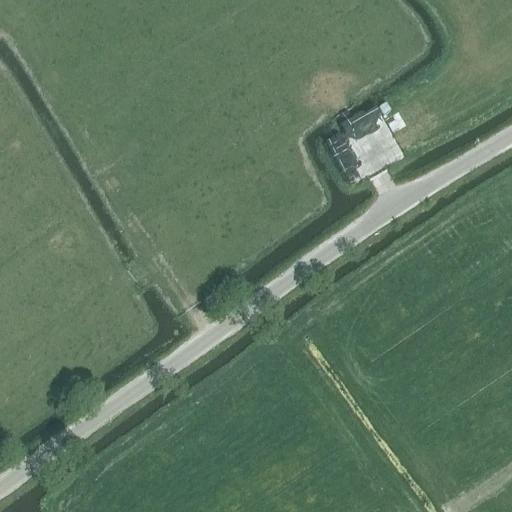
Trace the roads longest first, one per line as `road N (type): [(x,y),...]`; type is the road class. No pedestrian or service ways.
road 1 (unclassified): [(0,488),(326,253),(511,135)]
road 2 (track): [(0,32),(15,42),(212,335)]
